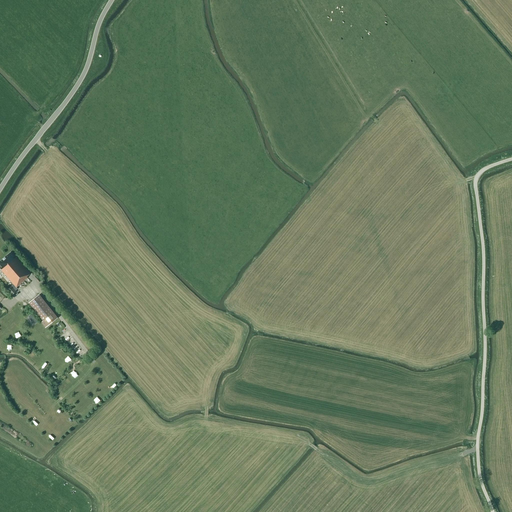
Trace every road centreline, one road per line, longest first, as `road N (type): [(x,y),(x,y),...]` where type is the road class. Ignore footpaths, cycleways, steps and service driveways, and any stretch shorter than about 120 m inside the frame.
road 1 (unclassified): [(511,159),(475,181),(485,338),(477,460),(492,511)]
road 2 (tertiary): [(0,190),(77,86),(112,0)]
